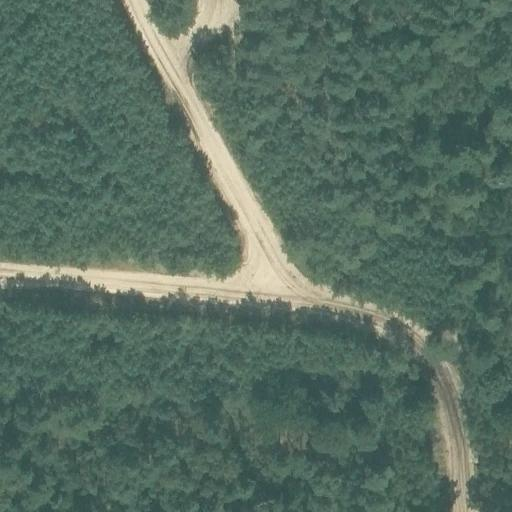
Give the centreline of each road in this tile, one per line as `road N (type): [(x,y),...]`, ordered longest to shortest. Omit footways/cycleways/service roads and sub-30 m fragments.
road 1 (track): [(0,266),(414,314),(469,413),(485,511)]
road 2 (unknown): [(143,0),(272,251),(277,296)]
